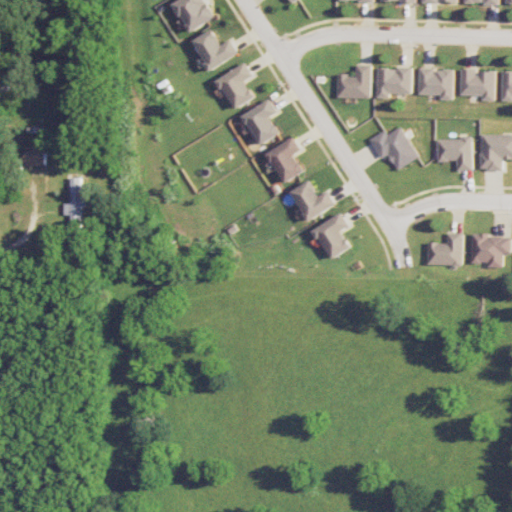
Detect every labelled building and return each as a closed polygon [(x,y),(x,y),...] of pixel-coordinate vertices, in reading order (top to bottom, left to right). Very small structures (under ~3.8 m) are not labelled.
[(193,32),(217,16),(206,0),(179,0),(174,3),(193,32)] [(233,39),(223,44),(214,28),(195,40),(212,70),(241,53),(233,39)] [(237,108),(257,96),(247,80),(255,75),(248,62),(219,79),(237,108)] [(339,96),(372,97),(373,64),(358,64),(358,74),(340,74),(339,96)] [(391,92),(413,93),(414,67),(379,66),(379,97),(391,97),(391,92)] [(455,69),(437,68),(437,67),(421,67),(420,93),(442,94),(442,99),(455,99),(455,69)] [(478,68),(463,68),(462,94),(484,95),(484,100),(497,100),(497,71),(478,70),(478,68)] [(281,134),(272,116),(279,112),(273,99),(245,113),(260,144),(281,134)] [(389,154),(399,169),(421,156),(402,126),(389,134),(386,129),(371,139),(383,158),(389,154)] [(511,133),(483,134),(482,168),(504,169),(504,158),(511,158),(511,133)] [(268,153),(286,182),(305,171),(295,154),(303,149),(295,136),(268,153)] [(439,138),(439,161),(459,160),(459,170),(474,169),(473,137),(439,138)] [(45,164),(45,147),(25,146),(24,164),(45,164)] [(80,194),(81,177),(71,176),(70,202),(64,202),(64,214),(71,214),(71,227),(81,228),(81,206),(87,206),(88,194),(80,194)] [(309,220),(338,204),(330,190),(321,195),(312,179),(293,190),(309,220)] [(334,258),(353,246),(343,230),(351,225),(343,211),(315,229),(334,258)] [(465,232),(449,232),(448,242),(430,242),(429,264),(464,265),(465,232)] [(511,234),(474,234),(473,262),(490,262),(490,266),(505,266),(505,253),(511,253),(511,234)]
